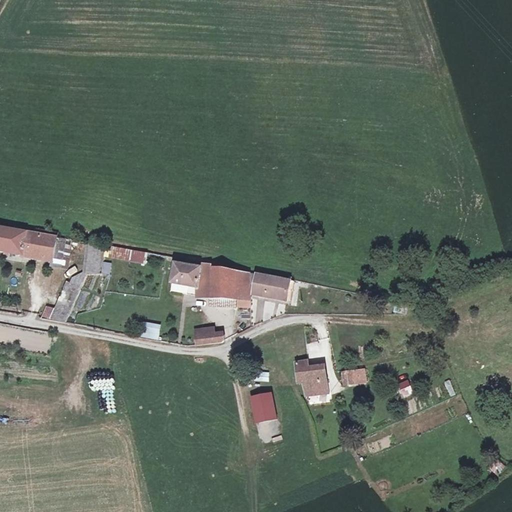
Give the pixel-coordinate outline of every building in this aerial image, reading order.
[(0,228),(0,251),(54,261),(58,239),(0,228)] [(72,241),(58,239),(54,261),(54,265),(67,268),(72,241)] [(97,246),(93,246),(88,275),(102,274),(104,263),(105,256),(106,249),(97,246)] [(131,251),(111,247),(109,256),(130,260),(131,251)] [(131,251),(130,260),(146,263),(147,254),(131,251)] [(186,266),(176,264),(172,284),(188,287),(197,288),(197,298),(236,300),(237,307),(251,308),(250,274),(213,268),(213,266),(187,261),(186,266)] [(112,264),(104,263),(102,274),(111,276),(112,264)] [(255,291),(258,291),(257,295),(287,301),(289,290),(290,282),(257,275),(255,291)] [(49,309),(46,317),(66,322),(81,289),(69,284),(56,311),(49,309)] [(187,294),(188,287),(172,284),(171,291),(187,294)] [(408,305),(395,303),(394,313),(407,315),(408,305)] [(143,323),(141,337),(159,341),(162,326),(143,323)] [(199,337),(197,337),(198,346),(223,343),(225,341),(223,334),(212,335),(199,337)] [(308,362),(296,364),(299,383),(304,383),(306,396),(328,393),(325,368),(309,370),(308,362)] [(352,373),(353,383),(366,382),(364,371),(352,373)] [(352,373),(344,374),(345,385),(353,383),(352,373)] [(398,384),(401,398),(413,395),(409,381),(398,384)] [(273,395),(252,399),(257,424),(278,420),(273,395)] [(498,474),(506,469),(502,462),(494,467),(498,474)]
